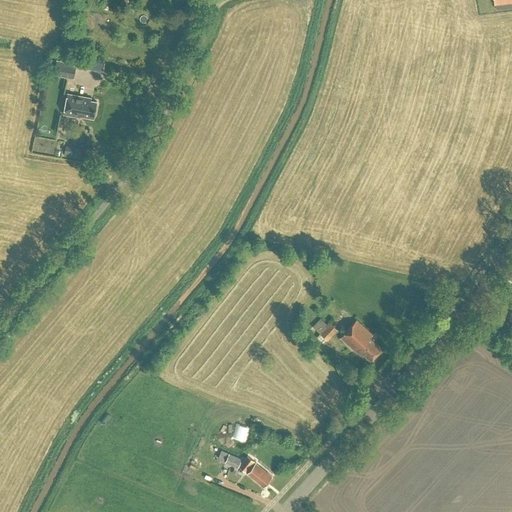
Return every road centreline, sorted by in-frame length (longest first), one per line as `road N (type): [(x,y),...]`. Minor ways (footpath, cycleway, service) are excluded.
road 1 (unclassified): [(0,326),(123,180),(197,51),(215,0)]
road 2 (secondary): [(286,511),(511,248)]
